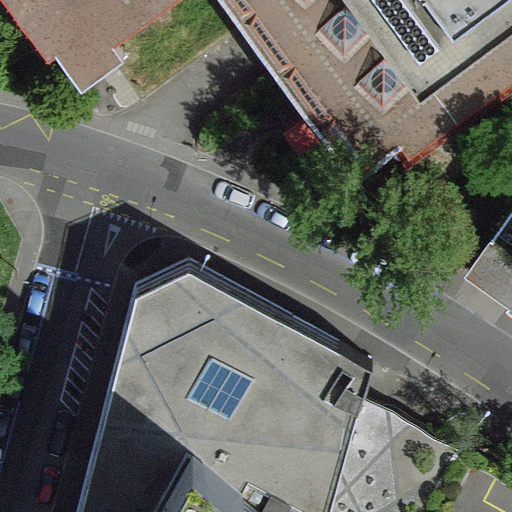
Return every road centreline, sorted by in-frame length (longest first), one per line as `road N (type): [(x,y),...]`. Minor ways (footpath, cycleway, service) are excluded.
road 1 (residential): [(511,381),(374,292),(261,233),(104,171)]
road 2 (residential): [(104,171),(14,511)]
